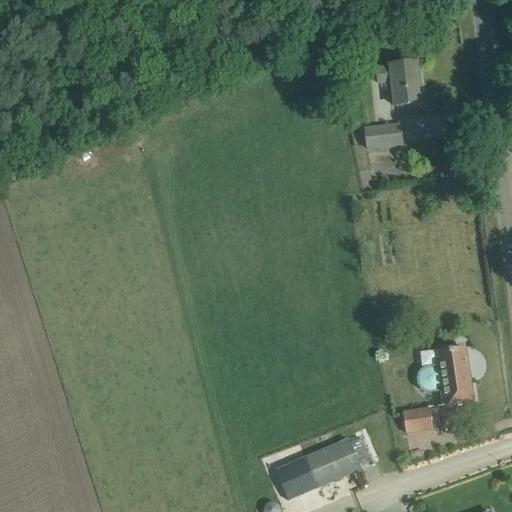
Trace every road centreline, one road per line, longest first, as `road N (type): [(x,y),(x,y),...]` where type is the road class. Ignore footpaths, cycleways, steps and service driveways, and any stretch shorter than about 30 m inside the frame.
road 1 (unclassified): [(511,244),(479,0)]
road 2 (track): [(335,511),(511,448)]
